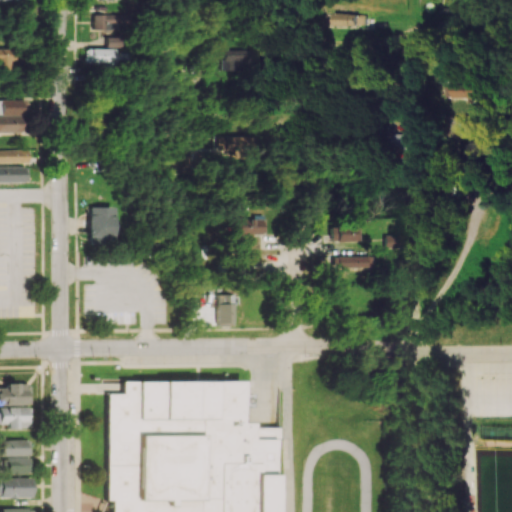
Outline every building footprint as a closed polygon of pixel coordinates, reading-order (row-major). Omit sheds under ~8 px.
[(328,25),(361,26),(362,13),(328,13),(328,25)] [(92,29),(125,30),(125,14),(92,14),(92,29)] [(0,71),(10,71),(10,48),(0,48),(0,71)] [(85,64),(114,63),(114,48),(85,48),(85,64)] [(257,69),(258,50),(229,49),(229,69),(257,69)] [(444,100),(485,99),(484,82),(444,84),(444,100)] [(0,132),(18,132),(18,112),(26,112),(26,99),(0,99),(0,132)] [(470,135),(470,120),(455,121),(456,136),(470,135)] [(405,134),(390,134),(390,146),(405,146),(405,134)] [(0,162),(25,162),(25,149),(0,149),(0,162)] [(199,150),(187,150),(188,171),(199,170),(199,150)] [(0,181),(25,181),(25,166),(0,166),(0,181)] [(111,206),(87,207),(87,243),(112,243),(111,206)] [(236,234),(265,233),(265,219),(236,219),(236,234)] [(357,227),(349,227),(349,222),(328,223),(329,242),(357,241),(357,227)] [(365,268),(365,256),(329,255),(328,267),(365,268)] [(230,294),(215,294),(214,326),(229,326),(230,294)] [(0,387),(0,404),(27,404),(26,383),(2,383),(2,387),(0,387)] [(241,383),(120,383),(120,394),(105,394),(105,511),(275,511),(275,424),(241,424),(241,383)] [(0,406),(0,423),(3,423),(3,428),(28,428),(28,407),(0,406)] [(0,455),(27,455),(27,440),(0,439),(0,455)] [(2,473),(27,474),(28,457),(3,456),(2,473)] [(0,497),(29,497),(29,477),(0,477),(0,497)]
